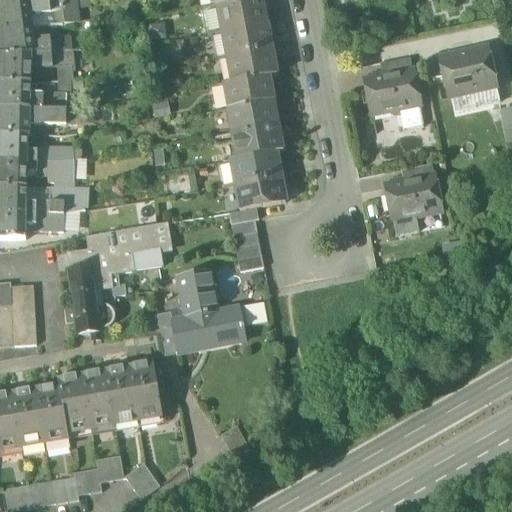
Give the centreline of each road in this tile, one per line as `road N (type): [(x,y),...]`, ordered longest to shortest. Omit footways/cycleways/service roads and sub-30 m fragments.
road 1 (trunk): [(511,373),(263,511)]
road 2 (residential): [(302,0),(342,199),(319,247)]
road 3 (trunk): [(346,511),(511,419)]
